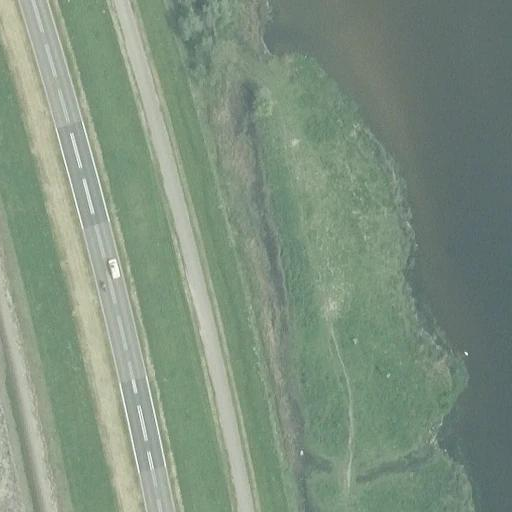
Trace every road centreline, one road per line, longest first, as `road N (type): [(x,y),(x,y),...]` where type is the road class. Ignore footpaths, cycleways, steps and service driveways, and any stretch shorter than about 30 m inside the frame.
road 1 (primary): [(157,511),(103,257),(30,0)]
road 2 (unclassified): [(243,511),(186,255),(116,0)]
